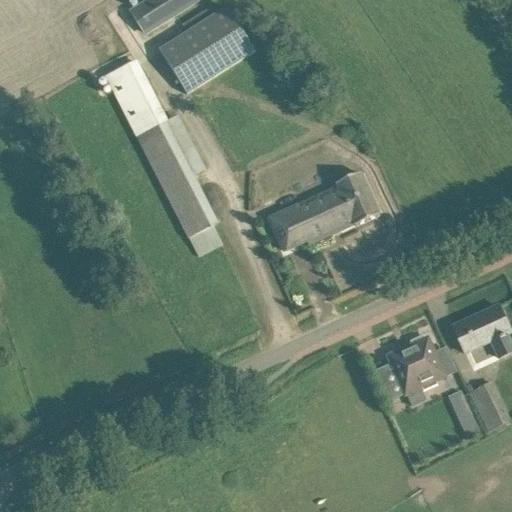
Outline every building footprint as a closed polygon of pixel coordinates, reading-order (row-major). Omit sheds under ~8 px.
[(150,0),(132,12),(149,37),(204,0),(150,0)] [(188,34),(159,52),(188,96),(256,52),(227,8),(217,15),(212,7),(183,26),(188,34)] [(136,63),(106,78),(137,139),(167,123),(136,63)] [(337,185),(341,193),(300,212),(298,207),(270,220),(285,252),(307,242),(309,247),(355,225),(356,227),(380,216),(361,174),(337,185)] [(511,334),(507,325),(499,307),(453,328),(466,356),(491,344),(498,359),(511,353),(511,345),(508,336),(511,334)] [(413,346),(388,358),(391,364),(394,370),(405,395),(422,388),(423,391),(436,385),(434,383),(446,378),(428,339),(424,341),(422,337),(411,342),(413,346)] [(471,394),(489,432),(509,422),(491,385),(471,394)] [(461,392),(448,398),(468,442),(481,436),(461,392)]
